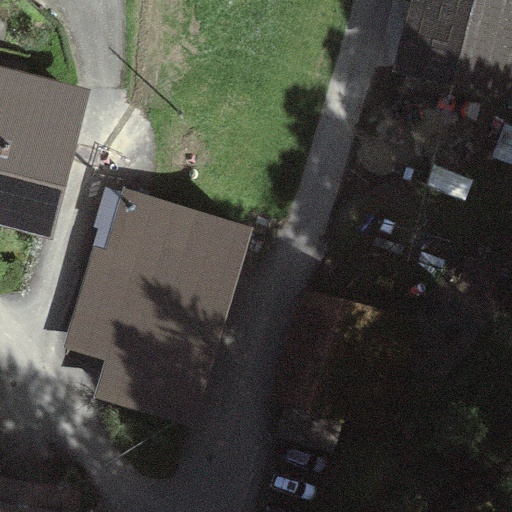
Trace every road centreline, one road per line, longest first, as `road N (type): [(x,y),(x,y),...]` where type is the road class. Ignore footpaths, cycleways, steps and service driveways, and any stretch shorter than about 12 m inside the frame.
road 1 (unclassified): [(371,0),(219,511)]
road 2 (track): [(27,358),(105,104),(96,0)]
road 3 (track): [(400,511),(511,462)]
